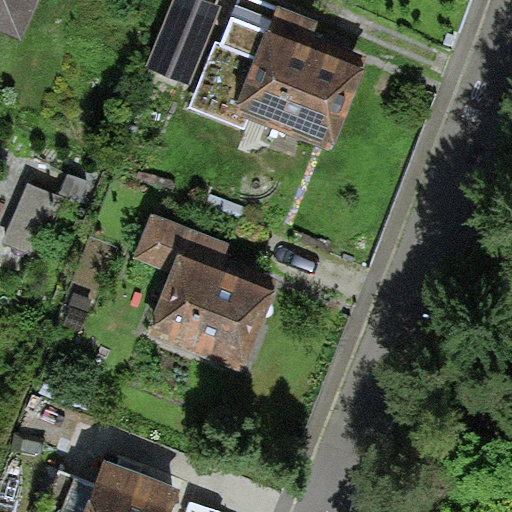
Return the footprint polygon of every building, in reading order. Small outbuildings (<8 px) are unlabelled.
[(38,0),(0,0),(0,29),(22,39),(38,0)] [(221,7),(203,0),(173,0),(147,68),(190,85),(221,7)] [(278,8),(256,0),(238,0),(221,43),(216,41),(190,107),(245,128),(248,118),(330,151),(367,57),(313,36),(319,21),(279,5),(278,8)] [(229,243),(151,213),(134,257),(171,272),(147,333),(246,372),(277,291),(219,269),(229,243)] [(106,459),(84,511),(172,511),(182,489),(106,459)]
